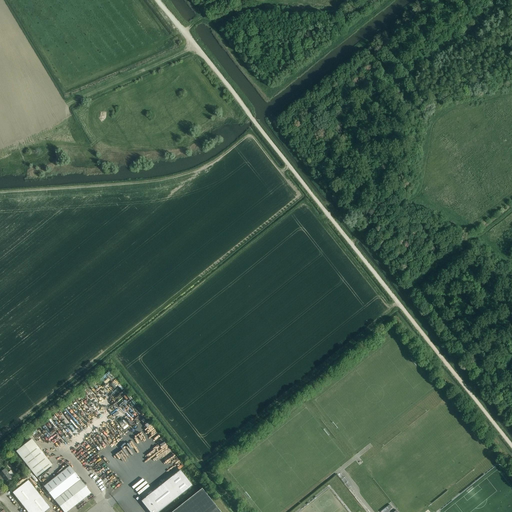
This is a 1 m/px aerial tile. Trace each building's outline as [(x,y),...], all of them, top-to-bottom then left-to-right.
[(52,465),(32,439),(16,452),(36,477),(52,465)] [(63,511),(67,511),(91,493),(69,466),(43,486),(63,511)] [(0,476),(1,477),(5,482),(14,475),(11,471),(8,473),(5,469),(0,473),(0,472),(0,476)] [(27,511),(44,511),(49,508),(28,481),(13,493),(27,511)] [(166,481),(141,501),(149,511),(158,511),(178,497),(166,481)] [(219,511),(217,508),(201,489),(171,511),(219,511)]
